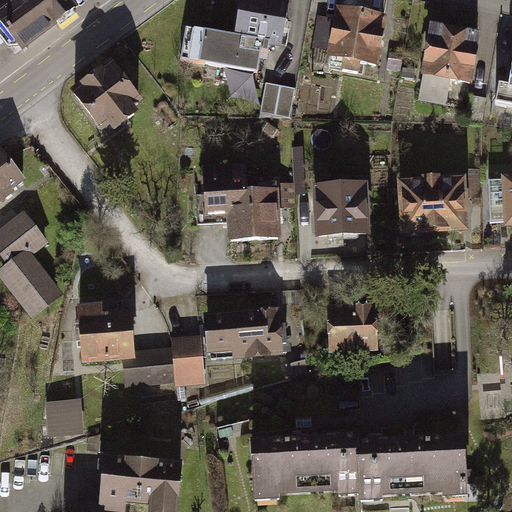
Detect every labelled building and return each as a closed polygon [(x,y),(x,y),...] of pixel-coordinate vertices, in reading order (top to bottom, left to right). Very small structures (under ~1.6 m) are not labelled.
[(0,0),(0,22),(22,50),(81,2),(79,0),(0,0)] [(366,0),(364,12),(389,17),(392,0),(366,0)] [(295,11),(243,4),(237,49),(267,52),(289,55),(295,11)] [(382,22),(336,16),(329,63),(376,70),(382,22)] [(482,41),(427,33),(420,80),(476,88),(482,41)] [(191,80),(262,90),(267,52),(237,49),(195,43),(191,80)] [(144,113),(112,70),(78,95),(110,138),(144,113)] [(290,93),(262,90),(258,123),(286,127),(290,93)] [(0,210),(32,185),(4,149),(0,151),(0,210)] [(468,172),(398,175),(401,230),(471,226),(468,172)] [(252,179),(205,182),(208,229),(231,228),(232,255),(278,252),(275,211),(254,212),(252,179)] [(368,180),(318,183),(321,231),(372,228),(368,180)] [(48,237),(26,208),(0,227),(0,252),(5,259),(0,262),(0,275),(31,317),(62,294),(30,251),(48,237)] [(105,297),(80,299),(84,356),(123,354),(137,353),(133,304),(106,306),(105,297)] [(378,303),(329,305),(331,355),(379,354),(378,303)] [(277,355),(272,305),(208,311),(213,361),(277,355)] [(208,384),(206,334),(176,335),(178,385),(208,384)] [(128,386),(177,383),(175,353),(126,356),(128,386)] [(308,357),(273,362),(276,381),(311,376),(308,357)] [(49,395),(51,433),(87,431),(85,393),(49,395)] [(474,487),(472,425),(364,429),(366,490),(474,487)] [(364,429),(254,432),(256,493),(366,490),(364,429)] [(181,457),(105,451),(101,503),(64,500),(62,511),(128,511),(130,495),(178,498),(181,457)]
